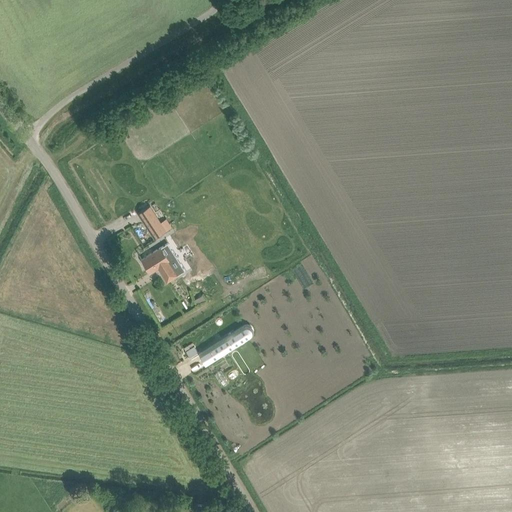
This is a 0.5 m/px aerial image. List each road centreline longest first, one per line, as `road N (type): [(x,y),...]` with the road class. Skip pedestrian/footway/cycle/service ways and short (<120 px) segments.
road 1 (unclassified): [(254,511),(54,172),(0,101)]
road 2 (unknown): [(27,137),(222,0)]
